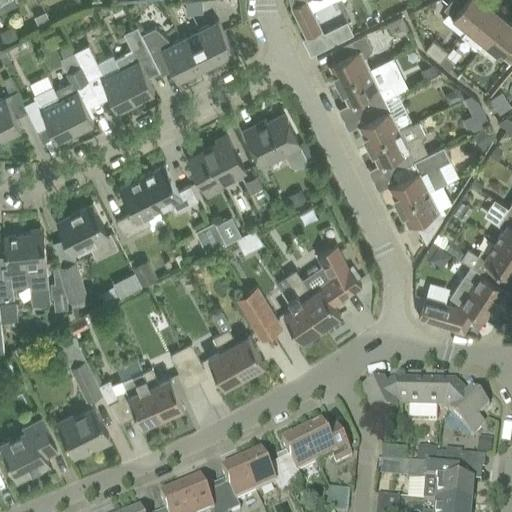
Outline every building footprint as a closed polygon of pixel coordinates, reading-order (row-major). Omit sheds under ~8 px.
[(196,14),(194,0),(189,0),(186,0),(188,14),(196,14)] [(202,0),(194,0),(196,14),(203,13),(202,0)] [(291,0),(293,5),(292,6),(307,36),(323,28),(314,11),(309,0),(291,0)] [(451,0),(447,6),(445,9),(468,28),(470,29),(490,4),(485,0),(451,0)] [(490,4),(470,29),(468,28),(463,34),(480,48),(486,42),(506,17),(490,4)] [(511,21),(506,17),(486,42),(511,63),(511,61),(511,21)] [(219,19),(201,28),(216,59),(234,50),(219,19)] [(348,21),(342,24),(324,32),(330,45),(354,33),(348,21)] [(155,25),(142,32),(150,49),(162,74),(174,68),(179,78),(198,68),(182,38),(174,42),(155,25)] [(133,49),(115,57),(121,69),(121,68),(137,99),(155,89),(147,72),(138,55),(150,49),(142,32),(138,26),(125,32),(133,49)] [(201,28),(182,38),(198,68),(216,59),(201,28)] [(333,49),(338,59),(329,63),(339,83),(371,68),(370,67),(365,56),(373,48),(365,33),(333,49)] [(434,38),(425,48),(440,60),(449,49),(434,38)] [(89,43),(75,50),(89,80),(90,80),(104,73),(89,43)] [(72,44),(62,48),(65,55),(67,54),(75,50),(72,44)] [(0,53),(4,61),(11,57),(6,46),(0,48),(0,53)] [(71,80),(55,88),(76,129),(95,120),(85,100),(97,94),(90,80),(89,80),(75,50),(67,54),(73,68),(66,71),(71,80)] [(450,69),(455,63),(445,55),(440,61),(450,69)] [(371,68),(339,83),(349,103),(357,99),(362,110),(386,98),(396,93),(396,92),(381,62),(370,67),(371,68)] [(424,69),(428,78),(439,72),(435,64),(424,69)] [(103,77),(109,90),(118,108),(137,99),(121,68),(121,69),(103,77)] [(9,90),(17,86),(11,75),(4,79),(9,90)] [(445,93),(450,102),(465,95),(461,86),(445,93)] [(55,88),(25,103),(29,111),(38,130),(50,124),(57,139),(76,129),(55,88)] [(18,90),(0,98),(0,129),(3,136),(22,126),(17,116),(29,111),(25,103),(18,90)] [(386,98),(362,110),(367,120),(359,124),(369,144),(401,129),(415,122),(414,121),(399,90),(396,92),(396,93),(386,98)] [(492,98),(501,112),(511,105),(503,91),(492,98)] [(463,119),(470,132),(490,123),(479,100),(472,94),(465,97),(473,114),(463,119)] [(244,129),(253,147),(261,162),(284,150),(291,164),(295,166),(300,166),(304,164),(306,160),(307,156),(286,114),(261,127),(258,122),(244,129)] [(498,122),(507,128),(511,130),(511,120),(506,117),(498,122)] [(401,129),(369,144),(379,164),(387,160),(392,171),(429,153),(420,133),(424,131),(419,119),(414,121),(415,122),(401,129)] [(494,137),(485,127),(475,136),(484,146),(494,137)] [(190,157),(199,174),(209,194),(223,187),(220,182),(246,169),(238,155),(229,137),(190,157)] [(429,153),(392,171),(397,181),(389,185),(399,205),(431,190),(430,188),(459,174),(445,146),(429,153)] [(166,163),(143,174),(160,209),(173,202),(177,210),(199,199),(191,184),(180,190),(166,163)] [(116,219),(125,236),(152,223),(148,215),(160,209),(143,174),(120,186),(133,211),(116,219)] [(290,195),(297,208),(309,202),(302,188),(290,195)] [(431,190),(399,205),(409,225),(432,214),(438,226),(444,217),(441,210),(431,190)] [(495,197),(484,214),(505,227),(497,239),(511,249),(511,208),(509,207),(509,206),(495,197)] [(259,206),(266,222),(278,216),(271,200),(259,206)] [(454,212),(466,219),(474,207),(462,200),(454,212)] [(88,245),(90,244),(96,257),(119,246),(111,231),(108,233),(102,221),(93,203),(69,215),(71,218),(61,223),(70,241),(72,247),(86,240),(88,245)] [(227,242),(215,220),(197,229),(208,252),(227,242)] [(241,239),(249,249),(262,238),(254,228),(241,239)] [(0,302),(15,301),(13,285),(31,283),(30,274),(48,272),(47,262),(48,262),(47,256),(45,236),(33,237),(33,232),(5,234),(7,255),(0,256),(0,302)] [(461,258),(471,264),(486,274),(493,264),(511,276),(511,249),(497,239),(489,252),(483,248),(479,253),(468,246),(461,258)] [(338,244),(318,253),(331,279),(332,280),(344,298),(362,285),(350,266),(349,267),(338,244)] [(134,266),(136,270),(137,272),(143,284),(176,268),(170,257),(162,261),(158,253),(134,266)] [(76,261),(61,266),(73,306),(88,301),(76,261)] [(471,264),(466,274),(447,302),(426,296),(420,316),(424,319),(462,331),(463,330),(461,329),(463,323),(467,324),(474,312),(485,319),(506,287),(486,274),(471,264)] [(61,266),(54,266),(56,281),(50,281),(52,296),(54,296),(56,308),(69,307),(73,306),(61,266)] [(296,267),(286,274),(323,327),(342,314),(335,304),(344,298),(332,280),(331,279),(313,292),(296,267)] [(143,284),(137,272),(117,282),(123,294),(143,284)] [(323,327),(286,274),(277,280),(294,305),(284,312),(292,323),(303,340),(323,327)] [(114,301),(119,311),(152,294),(147,284),(114,301)] [(258,285),(248,291),(262,315),(272,309),(258,285)] [(89,291),(92,306),(106,302),(103,288),(89,291)] [(248,291),(237,298),(252,322),(262,315),(248,291)] [(230,327),(222,331),(246,375),(266,363),(249,334),(237,340),(230,327)] [(209,356),(216,368),(226,386),(246,375),(222,331),(213,336),(221,350),(209,356)] [(192,343),(182,348),(198,381),(209,375),(192,343)] [(65,352),(72,366),(88,399),(103,391),(96,376),(80,345),(65,352)] [(198,381),(182,348),(171,353),(187,386),(198,381)] [(153,366),(145,370),(164,415),(179,409),(178,404),(184,401),(172,375),(159,380),(153,366)] [(100,373),(96,376),(103,391),(104,391),(119,422),(138,414),(141,420),(147,417),(149,422),(164,415),(145,370),(123,379),(127,388),(117,392),(110,378),(104,382),(100,373)] [(374,423),(392,415),(396,413),(395,411),(399,409),(401,409),(402,383),(394,383),(384,387),(382,384),(360,394),(374,423)] [(406,383),(406,410),(408,410),(408,422),(435,422),(435,410),(442,410),(448,416),(467,397),(454,384),(406,383)] [(467,397),(448,416),(458,425),(472,439),(484,427),(477,421),(488,409),(471,393),(467,397)] [(60,423),(67,436),(75,454),(97,443),(96,441),(109,434),(95,406),(60,423)] [(0,457),(7,454),(19,478),(50,462),(46,455),(58,449),(42,418),(25,427),(27,430),(2,443),(0,439),(0,457)] [(320,426),(301,436),(316,466),(332,459),(335,466),(350,459),(338,435),(328,440),(320,426)] [(288,460),(278,465),(289,489),(301,483),(297,476),(316,466),(301,436),(281,446),(288,460)] [(380,464),(400,465),(405,466),(406,452),(381,450),(380,464)] [(416,465),(433,466),(434,451),(417,450),(416,465)] [(261,455),(241,464),(255,496),(274,487),(277,495),(289,489),(278,465),(267,470),(261,455)] [(435,456),(433,469),(461,471),(463,458),(435,456)] [(227,488),(217,493),(224,511),(238,511),(235,504),(255,496),(241,464),(220,473),(227,488)] [(407,503),(422,504),(434,505),(434,504),(470,508),(472,484),(460,483),(461,471),(433,469),(423,468),(406,467),(405,478),(408,478),(407,503)] [(200,482),(179,491),(188,511),(224,511),(217,493),(206,497),(200,482)] [(188,511),(179,491),(159,499),(164,511),(188,511)] [(327,492),(325,511),(346,511),(348,494),(327,492)] [(377,499),(375,511),(397,511),(399,501),(377,499)]
